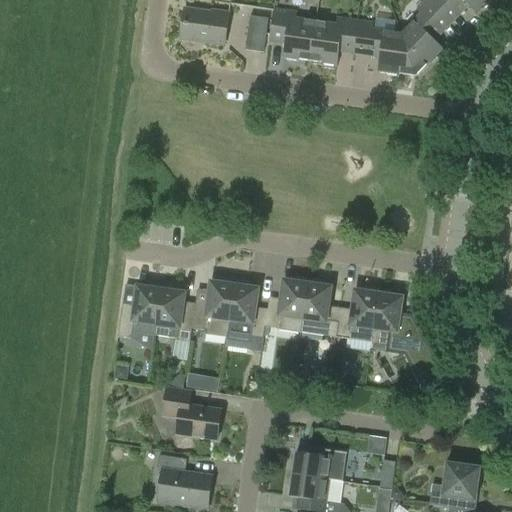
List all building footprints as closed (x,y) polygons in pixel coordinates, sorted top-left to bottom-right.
[(421,15),(401,35),(416,77),(429,63),(431,65),(437,58),(436,56),(443,49),(434,41),(441,34),(436,30),(447,19),(427,0),(417,11),(421,15)] [(427,0),(447,19),(457,9),(462,13),(468,6),(477,15),(483,8),(485,9),(492,2),(490,1),(490,0),(427,0)] [(224,46),(229,14),(213,12),(213,14),(187,10),(183,40),(224,46)] [(286,61),(296,62),(296,60),(310,62),(316,22),(296,19),(297,13),(274,10),(270,36),(286,38),(283,58),(287,59),(286,61)] [(264,53),(269,20),(250,17),(245,51),(264,53)] [(333,67),(334,65),(337,66),(340,46),(355,48),(359,22),(337,19),(336,25),(316,22),(310,62),(324,64),(324,66),(333,67)] [(379,58),(378,72),(387,73),(387,75),(396,76),(397,74),(416,77),(401,35),(372,30),(373,24),(359,22),(355,48),(370,50),(369,57),(379,58)] [(265,328),(278,329),(301,333),(308,280),(294,278),(293,282),(284,281),(280,304),(268,302),(267,314),(265,328)] [(208,306),(195,304),(193,319),(194,319),(192,329),(205,331),(204,342),(225,345),(225,342),(227,342),(235,281),(221,279),(220,284),(211,283),(208,306)] [(322,287),(322,282),(308,280),(301,333),(336,338),(340,313),(328,311),(331,288),(322,287)] [(250,284),(235,281),(227,342),(249,345),(250,338),(258,339),(256,351),(262,352),(265,328),(267,314),(255,313),(258,290),(249,288),(250,284)] [(122,308),(118,338),(131,339),(132,332),(155,336),(162,286),(148,284),(147,289),(137,287),(134,310),(122,308)] [(190,344),(192,329),(194,319),(193,319),(182,317),(185,294),(175,293),(176,288),(162,286),(155,336),(177,339),(177,342),(190,344)] [(365,288),(364,293),(355,291),(352,314),(340,313),(336,338),(349,340),(371,343),(374,330),(379,290),(365,288)] [(413,366),(424,360),(419,349),(420,349),(411,331),(398,330),(402,298),(393,297),(394,292),(379,290),(374,330),(371,343),(371,349),(389,352),(389,353),(408,355),(413,366)] [(295,379),(307,381),(309,367),(297,365),(295,379)] [(127,383),(128,369),(115,368),(114,381),(127,383)] [(330,380),(338,385),(343,379),(335,373),(330,380)] [(219,391),(220,376),(188,374),(187,389),(219,391)] [(171,387),(183,389),(185,377),(180,377),(172,383),(171,387)] [(177,435),(217,441),(221,411),(190,406),(192,393),(167,389),(163,417),(179,419),(177,435)] [(366,453),(384,455),(387,438),(369,435),(366,453)] [(308,455),(296,453),(293,476),(343,482),(347,454),(309,448),(308,455)] [(158,501),(207,508),(212,478),(185,474),(187,460),(160,456),(158,472),(162,473),(158,501)] [(392,490),(392,489),(396,463),(384,461),(380,488),(392,490)] [(479,470),(448,466),(445,487),(432,485),(429,506),(449,509),(466,511),(468,499),(474,500),(479,470)] [(303,511),(308,511),(338,511),(343,482),(293,476),(290,498),(305,500),(303,511)] [(392,490),(390,500),(402,501),(402,497),(396,489),(392,489),(392,490)] [(377,503),(390,505),(392,491),(379,490),(377,503)]
